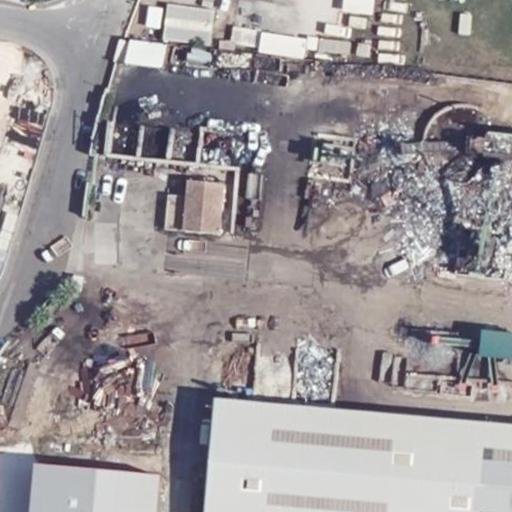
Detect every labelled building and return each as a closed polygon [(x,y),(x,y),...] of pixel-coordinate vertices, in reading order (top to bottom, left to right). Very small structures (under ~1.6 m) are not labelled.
[(268,9),(270,0),(250,0),(250,5),(268,9)] [(344,0),(345,15),(375,15),(375,0),(344,0)] [(167,6),(165,44),(213,46),(215,8),(167,6)] [(305,60),(308,40),(263,34),(260,54),(305,60)] [(316,38),(314,51),(348,56),(350,44),(316,38)] [(117,43),(117,68),(167,68),(167,43),(117,43)] [(497,102),(510,103),(511,89),(498,88),(497,102)] [(225,186),(192,183),(188,233),(221,236),(225,186)] [(94,312),(66,332),(74,343),(102,323),(94,312)] [(511,362),(511,336),(483,334),(482,338),(413,333),(411,359),(397,358),(396,377),(491,383),(492,362),(511,362)] [(37,359),(56,385),(86,364),(66,338),(37,359)] [(87,396),(77,438),(126,449),(135,407),(87,396)] [(511,511),(511,428),(220,401),(209,511),(511,511)] [(158,511),(161,480),(36,469),(32,511),(158,511)]
